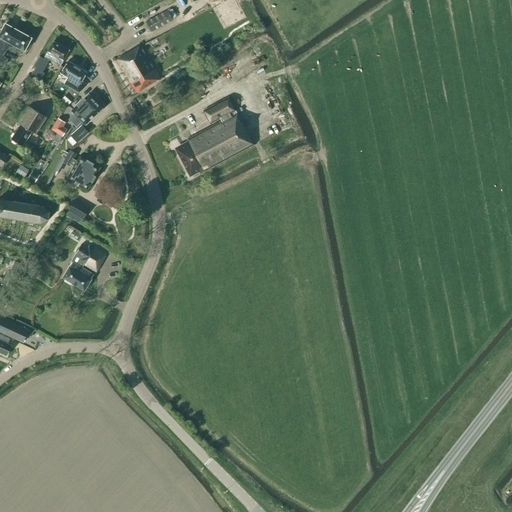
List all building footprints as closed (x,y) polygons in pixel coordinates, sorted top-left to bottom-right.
[(167,10),(146,22),(151,32),(172,20),(167,10)] [(31,38),(5,24),(0,33),(0,63),(4,66),(8,59),(4,57),(7,49),(15,53),(16,50),(22,54),(31,38)] [(69,50),(53,41),(44,57),(60,66),(69,50)] [(115,61),(136,94),(161,79),(141,46),(115,61)] [(39,71),(44,63),(40,61),(35,69),(39,71)] [(68,61),(61,73),(68,78),(65,83),(79,92),(88,84),(82,79),(86,72),(68,61)] [(69,93),(66,95),(62,92),(58,97),(68,105),(75,98),(69,93)] [(74,114),(68,119),(72,123),(78,118),(95,101),(88,94),(71,111),(74,114)] [(176,149),(190,175),(198,171),(200,173),(253,145),(241,122),(237,115),(232,117),(231,115),(236,112),(228,97),(203,111),(210,124),(220,119),(221,121),(185,140),(187,143),(176,149)] [(78,118),(72,123),(76,127),(82,122),(85,125),(102,108),(95,101),(78,118)] [(17,123),(20,125),(11,139),(22,147),(31,132),(35,134),(46,117),(28,106),(17,123)] [(59,118),(52,129),(57,133),(62,136),(67,129),(63,127),(65,123),(59,118)] [(89,133),(82,125),(70,135),(77,143),(89,133)] [(63,162),(70,165),(70,164),(73,159),(76,153),(70,150),(63,162)] [(87,191),(100,167),(80,156),(77,161),(73,159),(70,164),(74,166),(66,179),(87,191)] [(20,165),(16,172),(24,177),(28,170),(20,165)] [(28,178),(35,182),(38,177),(31,173),(28,178)] [(49,212),(44,207),(41,206),(0,199),(0,216),(41,223),(47,220),(49,212)] [(68,211),(83,219),(86,214),(81,211),(84,206),(74,200),(68,211)] [(95,274),(106,254),(90,244),(87,249),(81,245),(72,260),(73,260),(63,278),(84,290),(94,273),(95,274)] [(0,330),(23,342),(26,334),(31,337),(34,330),(22,324),(20,327),(0,317),(0,330)] [(0,352),(6,356),(11,345),(0,340),(0,352)]
